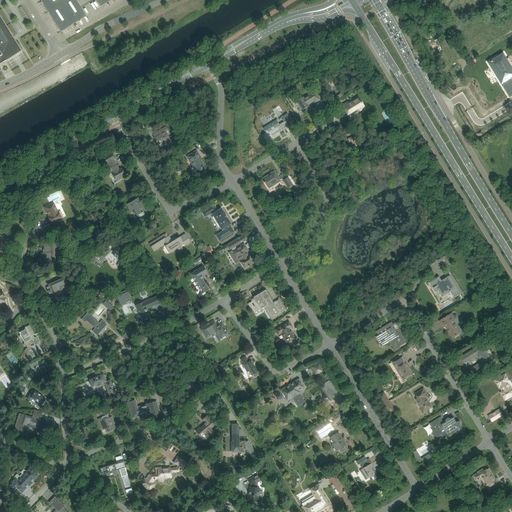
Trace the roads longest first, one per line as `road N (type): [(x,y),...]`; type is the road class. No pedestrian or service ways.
road 1 (unclassified): [(384,52),(385,69),(511,273)]
road 2 (primary): [(384,52),(511,258)]
road 3 (primary): [(511,236),(416,74)]
road 4 (residential): [(232,181),(167,209),(110,116)]
road 5 (unclassified): [(511,219),(434,86),(416,74)]
road 6 (residential): [(418,490),(330,345)]
road 7 (residential): [(65,466),(191,416),(210,396)]
road 8 (residential): [(489,441),(404,302)]
road 9 (residential): [(223,300),(274,370),(330,345)]
road 10 (residential): [(281,265),(306,244),(326,197),(294,144)]
road 11 (residential): [(62,376),(181,324)]
road 12 (tertiary): [(0,179),(110,116)]
road 13 (residential): [(232,181),(219,157),(221,93),(208,66)]
